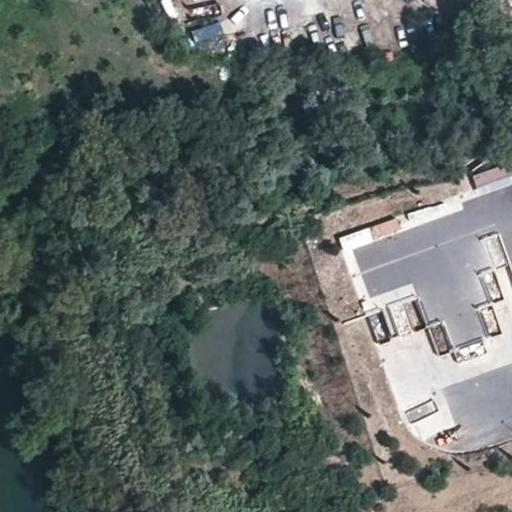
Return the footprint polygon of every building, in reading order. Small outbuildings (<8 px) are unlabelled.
[(198,45),(225,38),(222,27),(195,33),(198,45)] [(511,169),(510,164),(473,178),(477,189),(511,176),(511,169)] [(378,241),(403,234),(400,223),(375,230),(378,241)] [(423,319),(425,325),(484,304),(469,264),(459,267),(454,251),(407,268),(419,302),(408,306),(414,322),(423,319)] [(404,290),(406,264),(384,262),(382,288),(404,290)] [(457,363),(507,347),(511,359),(511,358),(511,333),(453,352),(457,363)] [(428,442),(450,434),(445,420),(423,428),(428,442)]
